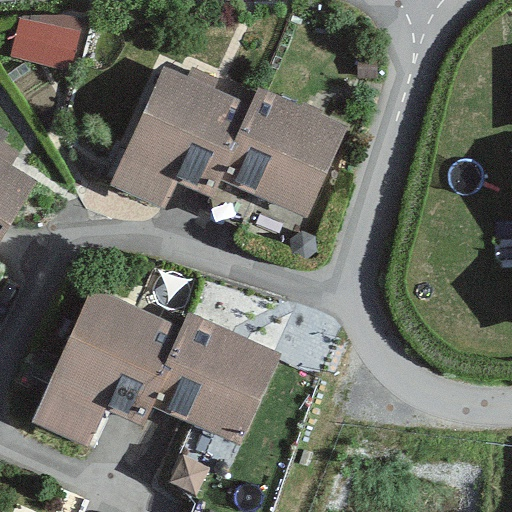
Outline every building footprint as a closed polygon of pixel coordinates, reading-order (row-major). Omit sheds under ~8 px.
[(220,93),(141,59),(90,176),(169,211),(220,93)] [(336,126),(243,84),(202,174),(294,217),(336,126)] [(0,230),(34,180),(0,157),(0,230)] [(149,321),(76,287),(18,414),(91,447),(149,321)] [(264,355),(176,313),(133,402),(221,444),(264,355)]
